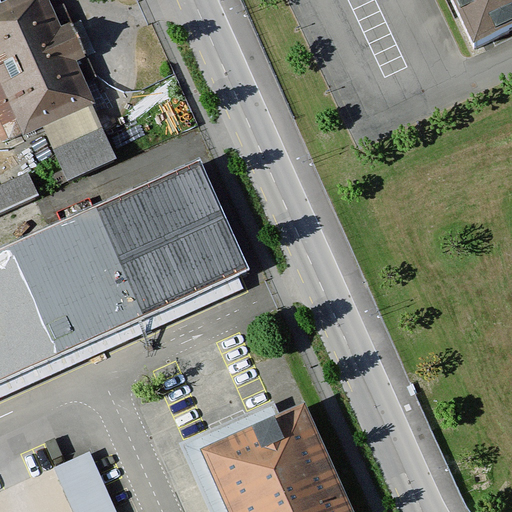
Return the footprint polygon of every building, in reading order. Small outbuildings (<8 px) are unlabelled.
[(40,5),(38,0),(2,0),(0,1),(0,27),(1,29),(0,29),(0,82),(25,140),(87,114),(80,97),(91,92),(52,0),(40,5)] [(511,0),(447,0),(473,53),(511,34),(511,0)] [(118,163),(105,135),(57,158),(70,186),(118,163)] [(197,175),(0,260),(0,384),(242,280),(197,175)] [(0,216),(39,200),(29,176),(0,188),(0,216)] [(0,244),(49,223),(39,200),(0,216),(0,244)] [(348,511),(306,412),(196,460),(217,511),(348,511)] [(111,511),(92,470),(70,480),(84,511),(111,511)]
